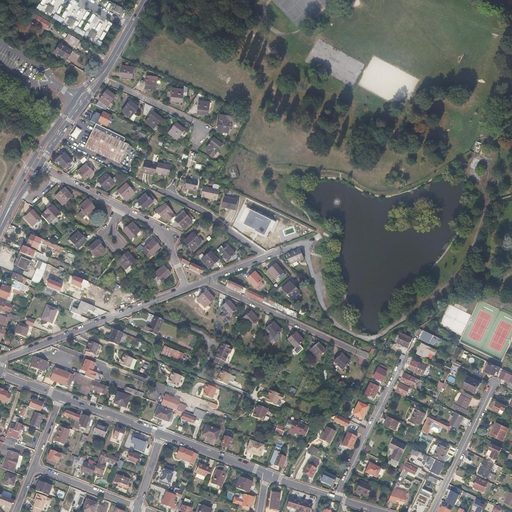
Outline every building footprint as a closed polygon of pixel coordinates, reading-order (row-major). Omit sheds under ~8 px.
[(54,9),(48,5),(44,11),(50,14),(54,9)] [(123,9),(117,5),(114,11),(120,15),(123,9)] [(36,14),(32,20),(34,22),(35,21),(40,24),(39,25),(48,30),(49,29),(48,28),(50,24),(42,20),(43,19),(36,14)] [(55,14),(53,18),(61,23),(64,20),(55,14)] [(76,22),(70,18),(66,24),(72,28),(76,22)] [(77,28),(74,31),(82,36),(84,34),(82,32),(77,28)] [(97,35),(91,31),(87,37),(93,40),(97,35)] [(78,41),(71,37),(68,43),(69,44),(69,45),(72,47),(73,46),(75,47),(78,41)] [(72,52),(60,44),(55,53),(67,61),(72,52)] [(133,67),(123,65),(121,76),(131,78),(132,72),(133,67)] [(75,66),(72,71),(70,74),(77,79),(78,78),(79,79),(84,71),(75,66)] [(157,77),(148,76),(146,88),(155,90),(156,83),(157,77)] [(183,90),(173,88),(171,101),(181,102),(182,97),(183,90)] [(115,95),(106,89),(95,105),(105,110),(108,106),(111,101),(115,95)] [(139,106),(130,100),(122,110),(131,117),(134,113),(139,106)] [(210,103),(200,101),(198,113),(208,115),(209,108),(210,103)] [(161,118),(152,112),(145,122),(153,129),(155,126),(161,118)] [(111,117),(103,113),(98,123),(107,127),(111,117)] [(220,121),(219,121),(217,132),(228,133),(230,117),(221,115),(220,121)] [(187,130),(177,123),(170,134),(180,141),(181,138),(187,130)] [(96,125),(94,129),(85,147),(120,164),(126,153),(128,154),(132,148),(129,146),(123,143),(126,139),(96,125)] [(70,136),(76,139),(81,131),(76,127),(70,136)] [(222,145),(213,138),(205,148),(207,150),(205,153),(211,158),(222,145)] [(65,153),(56,161),(64,169),(65,168),(69,164),(72,161),(65,153)] [(157,166),(145,163),(143,173),(155,176),(155,173),(157,166)] [(157,163),(157,166),(155,173),(162,174),(169,176),(171,166),(157,163)] [(93,173),(86,165),(77,173),(85,180),(93,173)] [(105,175),(97,183),(105,191),(113,184),(105,175)] [(198,182),(186,180),(184,189),(189,190),(189,189),(196,191),(198,182)] [(134,194),(126,185),(117,192),(126,202),(134,194)] [(219,191),(203,187),(201,196),(205,197),(205,198),(217,201),(219,191)] [(64,188),(55,197),(62,205),(72,197),(64,188)] [(148,196),(146,194),(137,202),(144,210),(153,202),(152,201),(154,199),(150,194),(148,196)] [(238,199),(224,197),(222,207),(236,210),(238,199)] [(79,208),(80,208),(76,212),(84,219),(87,215),(88,216),(95,208),(87,200),(79,208)] [(172,212),(165,204),(157,212),(164,220),(165,218),(169,222),(175,216),(172,213),(172,212)] [(60,214),(53,205),(43,214),(51,223),(60,214)] [(33,210),(24,218),(34,229),(39,224),(37,222),(40,219),(33,210)] [(256,215),(254,214),(251,220),(267,228),(273,217),(259,210),(256,215)] [(185,216),(183,213),(175,220),(183,230),(191,222),(185,216)] [(132,223),(122,231),(130,240),(136,234),(138,236),(143,232),(141,230),(140,231),(132,223)] [(86,241),(77,232),(67,241),(71,245),(72,243),(78,249),(86,241)] [(41,240),(31,235),(26,245),(31,247),(33,243),(39,245),(40,241),(41,240)] [(196,239),(192,235),(184,243),(193,252),(201,244),(196,239)] [(41,240),(40,241),(46,245),(61,251),(63,249),(54,244),(41,239),(41,240)] [(152,240),(144,247),(147,251),(145,253),(149,258),(160,248),(152,240)] [(96,241),(88,249),(93,255),(90,257),(93,260),(96,258),(97,258),(105,251),(96,241)] [(35,251),(23,246),(20,253),(23,254),(32,258),(35,251)] [(224,249),(219,253),(227,262),(235,254),(227,246),(224,249)] [(301,250),(288,255),(291,265),(305,260),(301,250)] [(128,252),(119,261),(126,269),(125,270),(127,272),(126,272),(127,274),(133,269),(130,266),(135,261),(128,252)] [(218,261),(210,252),(201,261),(208,269),(218,261)] [(23,254),(20,253),(15,263),(18,265),(23,254)] [(23,254),(18,265),(17,268),(26,273),(27,271),(28,269),(32,258),(23,254)] [(181,262),(190,266),(189,268),(200,273),(202,269),(189,262),(182,259),(181,262)] [(35,267),(37,268),(32,282),(39,285),(40,281),(44,272),(47,265),(46,264),(40,262),(38,261),(35,267)] [(283,273),(275,264),(267,271),(274,280),(283,273)] [(61,271),(47,265),(44,272),(49,274),(58,278),(61,271)] [(163,266),(154,273),(161,281),(170,273),(163,266)] [(49,274),(44,272),(40,281),(45,283),(49,274)] [(254,272),(246,280),(256,291),(262,286),(259,283),(262,281),(254,272)] [(23,278),(14,274),(11,280),(14,281),(20,284),(23,278)] [(68,275),(62,290),(103,307),(109,292),(68,275)] [(20,284),(14,281),(11,289),(14,290),(23,293),(26,286),(20,284)] [(230,281),(228,286),(239,291),(242,287),(230,281)] [(288,283),(281,290),(290,300),(298,293),(288,283)] [(226,285),(225,286),(241,294),(241,292),(239,291),(228,286),(226,285)] [(11,290),(3,286),(0,292),(0,298),(4,300),(4,301),(6,301),(11,290)] [(51,295),(53,290),(45,287),(43,291),(51,295)] [(246,289),(244,293),(262,302),(263,300),(273,305),(274,303),(266,299),(246,289)] [(14,290),(13,292),(28,299),(29,296),(14,290)] [(206,291),(196,300),(201,305),(199,307),(204,312),(210,307),(208,305),(214,300),(206,291)] [(15,298),(14,301),(27,306),(25,309),(27,310),(28,308),(29,305),(15,298)] [(5,304),(0,301),(0,312),(2,313),(3,310),(10,312),(12,306),(6,303),(5,304)] [(227,301),(219,309),(223,312),(219,316),(226,323),(230,320),(228,318),(236,310),(227,301)] [(56,310),(46,306),(39,321),(38,325),(45,324),(46,321),(50,323),(56,310)] [(86,310),(75,306),(73,311),(77,312),(84,315),(86,310)] [(250,312),(242,319),(250,328),(258,320),(250,312)] [(0,327),(0,342),(1,342),(5,331),(5,330),(9,318),(6,317),(1,328),(0,327)] [(150,326),(146,324),(144,330),(147,331),(147,332),(156,336),(162,320),(154,317),(150,326)] [(34,321),(27,318),(25,325),(32,327),(34,321)] [(273,322),(265,330),(273,338),(280,331),(273,322)] [(29,331),(18,327),(15,335),(26,339),(29,331)] [(122,333),(113,330),(108,341),(117,345),(122,333)] [(430,344),(434,335),(424,330),(420,339),(430,344)] [(295,333),(287,340),(295,348),(293,351),(297,355),(303,349),(299,345),(303,341),(295,333)] [(411,343),(413,339),(401,333),(396,342),(409,348),(411,343)] [(98,343),(89,339),(83,354),(92,358),(98,343)] [(435,355),(437,350),(422,343),(416,354),(427,359),(430,353),(435,355)] [(233,349),(222,344),(216,359),(225,363),(229,354),(231,355),(233,349)] [(319,344),(311,351),(315,355),(313,357),(316,361),(327,352),(319,344)] [(457,355),(461,348),(453,345),(450,351),(457,355)] [(164,347),(163,351),(161,354),(181,362),(184,355),(164,347)] [(132,357),(123,353),(118,364),(128,368),(132,357)] [(350,361),(341,354),(333,362),(342,370),(350,361)] [(46,362),(33,357),(29,366),(43,371),(46,362)] [(225,363),(216,359),(214,364),(222,367),(223,368),(225,363)] [(85,360),(81,371),(91,375),(89,378),(97,381),(99,382),(102,375),(92,371),(95,363),(85,360)] [(423,376),(427,366),(419,362),(419,363),(413,360),(409,369),(423,376)] [(499,373),(501,368),(488,362),(484,371),(483,373),(490,376),(491,374),(494,376),(496,371),(499,373)] [(449,372),(452,366),(452,365),(450,365),(447,363),(444,369),(449,372)] [(382,382),(387,372),(386,372),(388,368),(380,364),(378,368),(373,378),(382,382)] [(52,377),(50,376),(49,379),(51,379),(51,380),(68,386),(72,375),(55,368),(52,377)] [(511,383),(511,375),(502,371),(499,377),(508,382),(509,382),(511,383)] [(221,375),(219,374),(217,381),(227,385),(231,375),(222,372),(221,375)] [(77,373),(74,380),(90,386),(89,388),(94,390),(97,381),(89,378),(77,373)] [(182,377),(173,373),(169,384),(178,387),(182,377)] [(416,388),(420,380),(405,373),(401,381),(416,388)] [(475,393),(481,383),(468,377),(463,387),(475,393)] [(99,382),(97,381),(94,390),(105,394),(108,387),(99,383),(99,382)] [(373,399),(379,388),(369,383),(364,394),(373,399)] [(406,396),(410,388),(400,383),(396,391),(406,396)] [(205,389),(206,390),(205,392),(204,396),(213,400),(217,390),(207,385),(205,389)] [(0,400),(8,403),(11,395),(7,394),(8,392),(3,391),(4,390),(0,388),(0,400)] [(468,405),(473,396),(463,391),(456,404),(455,404),(453,408),(466,414),(468,410),(467,410),(469,405),(468,405)] [(116,395),(111,393),(108,400),(125,407),(130,397),(117,392),(116,395)] [(283,397),(270,392),(266,401),(276,406),(278,400),(282,401),(283,397)] [(179,401),(164,395),(160,405),(182,413),(183,413),(185,406),(179,404),(179,401)] [(47,405),(36,400),(32,409),(44,413),(47,405)] [(362,418),(368,407),(359,402),(353,414),(357,416),(355,419),(361,422),(363,419),(362,418)] [(504,411),(507,406),(497,402),(493,410),(499,413),(500,409),(504,411)] [(268,410),(257,405),(253,417),(264,422),(268,410)] [(173,413),(158,407),(155,417),(169,423),(173,413)] [(420,425),(426,414),(416,409),(411,420),(420,425)] [(206,414),(195,410),(192,417),(203,421),(204,421),(206,414)] [(65,411),(64,416),(75,420),(73,427),(69,426),(68,429),(74,431),(77,425),(80,415),(81,414),(77,412),(76,415),(65,411)] [(43,416),(35,413),(31,425),(38,427),(43,416)] [(451,425),(429,414),(421,431),(428,435),(431,429),(439,433),(441,427),(449,430),(451,425)] [(84,417),(80,415),(77,425),(80,426),(80,427),(85,429),(89,418),(84,416),(84,417)] [(194,419),(183,415),(181,420),(192,423),(194,419)] [(395,430),(400,422),(388,416),(386,420),(384,419),(382,424),(395,430)] [(309,429),(293,422),(289,432),(297,435),(298,433),(306,437),(309,429)] [(15,427),(10,425),(5,439),(15,443),(17,443),(18,439),(17,438),(11,436),(14,430),(14,431),(19,433),(22,425),(18,423),(17,423),(15,427)] [(502,441),(508,428),(498,423),(494,432),(492,431),(491,435),(502,441)] [(108,428),(96,424),(93,434),(104,438),(108,428)] [(220,431),(205,425),(202,434),(216,440),(220,431)] [(366,429),(359,426),(356,432),(362,435),(366,429)] [(69,431),(60,427),(54,441),(64,445),(69,431)] [(328,444),(335,431),(327,427),(324,432),(323,432),(319,439),(328,444)] [(125,432),(116,429),(113,438),(121,441),(125,432)] [(351,449),(357,438),(348,433),(342,445),(351,449)] [(131,443),(135,445),(133,449),(143,452),(147,442),(134,436),(131,443)] [(229,439),(224,437),(221,446),(229,449),(232,440),(229,439)] [(15,443),(5,439),(3,443),(14,447),(15,443)] [(399,462),(407,445),(393,439),(389,447),(394,450),(391,458),(399,462)] [(262,446),(250,441),(246,451),(259,456),(262,446)] [(447,453),(449,449),(448,448),(450,445),(440,441),(439,443),(439,444),(433,455),(443,459),(446,452),(447,453)] [(496,459),(501,448),(492,444),(489,449),(493,451),(490,456),(496,459)] [(319,450),(311,446),(307,453),(313,456),(314,452),(317,454),(319,450)] [(180,447),(180,448),(176,457),(185,461),(186,460),(194,463),(198,455),(198,454),(180,447)] [(60,455),(51,451),(47,459),(53,462),(54,460),(57,462),(60,455)] [(119,458),(102,451),(95,467),(93,472),(102,476),(105,466),(103,465),(105,461),(105,460),(107,461),(107,462),(117,465),(119,458)] [(286,456),(274,451),(270,461),(281,466),(284,460),(286,456)] [(14,454),(7,452),(1,468),(12,472),(14,467),(15,467),(18,460),(13,458),(14,454)] [(135,455),(130,453),(127,460),(135,463),(136,459),(138,460),(140,456),(135,454),(135,455)] [(402,471),(410,455),(408,454),(406,459),(406,460),(404,465),(402,464),(400,469),(402,471)] [(312,477),(319,463),(311,458),(303,472),(312,477)] [(438,475),(444,463),(435,459),(430,470),(438,475)] [(490,473),(494,464),(484,459),(478,473),(493,480),(495,475),(490,473)] [(84,462),(83,465),(80,472),(84,473),(88,475),(92,476),(93,472),(95,467),(92,465),(87,464),(84,462)] [(410,463),(407,462),(403,470),(400,475),(405,478),(408,471),(415,475),(416,474),(423,478),(427,480),(430,474),(426,472),(425,474),(420,472),(421,468),(419,467),(410,463)] [(384,470),(380,469),(370,463),(365,472),(376,477),(378,474),(382,476),(384,470)] [(175,468),(165,464),(159,481),(168,484),(173,471),(174,471),(175,468)] [(209,467),(199,464),(195,474),(196,474),(195,477),(203,480),(204,477),(205,477),(206,475),(208,469),(209,467)] [(226,472),(217,469),(210,485),(218,489),(220,486),(221,486),(226,472)] [(331,487),(336,477),(324,472),(320,483),(331,487)] [(16,477),(7,473),(3,482),(13,486),(16,477)] [(129,480),(116,475),(113,482),(119,485),(120,484),(126,486),(129,480)] [(252,482),(240,477),(236,487),(248,492),(252,482)] [(484,492),(488,482),(478,478),(474,487),(478,489),(477,490),(483,492),(484,492)] [(367,496),(372,486),(360,481),(355,491),(367,496)] [(52,487),(39,482),(36,491),(41,493),(48,496),(52,487)] [(181,490),(176,488),(174,492),(182,495),(183,491),(186,484),(183,483),(181,490)] [(405,498),(407,492),(394,488),(389,501),(395,503),(396,500),(405,503),(406,498),(405,498)] [(176,496),(166,492),(162,504),(176,509),(178,504),(175,503),(176,502),(174,501),(176,496)] [(46,497),(36,493),(34,499),(36,499),(34,503),(33,507),(41,510),(44,503),(49,505),(51,499),(46,498),(46,497)] [(280,494),(272,493),(271,500),(278,502),(280,494)] [(427,506),(431,498),(421,493),(417,501),(427,506)] [(0,503),(10,507),(12,503),(13,504),(15,500),(10,499),(0,494),(0,503)] [(243,499),(235,496),(233,502),(243,505),(249,507),(251,502),(252,502),(254,496),(245,494),(243,499)] [(291,503),(290,507),(296,509),(295,511),(309,511),(311,505),(303,502),(298,500),(290,498),(289,503),(291,503)] [(483,509),(485,505),(480,503),(481,500),(477,498),(472,509),(476,511),(475,511),(481,511),(483,509)] [(96,503),(87,500),(82,511),(84,511),(94,511),(95,510),(93,509),(96,503)] [(180,500),(178,504),(176,509),(183,511),(190,511),(192,509),(188,508),(189,504),(180,500)] [(278,502),(271,500),(270,509),(277,510),(278,502)]
